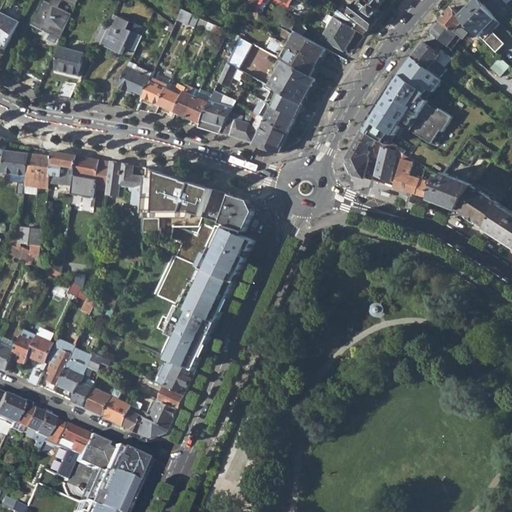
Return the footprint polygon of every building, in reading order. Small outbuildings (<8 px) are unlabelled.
[(43,0),(31,24),(61,39),(71,17),(57,10),(61,1),(75,8),(78,0),(43,0)] [(294,0),(252,0),(249,6),(260,12),(266,0),(277,0),(290,7),(294,0)] [(337,14),(358,29),(364,34),(370,27),(371,28),(378,18),(376,16),(380,11),(378,9),(384,0),(370,0),(370,1),(368,0),(363,0),(360,5),(354,1),(346,11),(340,7),(335,13),(337,14)] [(480,0),(477,0),(461,17),(474,30),(498,54),(506,46),(494,35),(503,26),(494,16),(485,5),(480,0)] [(494,16),(508,5),(504,0),(480,0),(485,5),(494,16)] [(0,42),(5,49),(21,20),(2,7),(0,9),(0,42)] [(179,18),(195,26),(196,23),(200,16),(184,7),(179,18)] [(458,35),(460,36),(466,40),(474,30),(461,17),(453,8),(433,33),(446,44),(448,47),(458,35)] [(102,44),(133,58),(142,38),(125,30),(129,22),(114,15),(107,31),(102,44)] [(200,16),(196,23),(206,28),(210,21),(200,16)] [(358,32),(336,18),(323,39),(345,53),(358,32)] [(213,32),(225,38),(228,31),(216,25),(213,32)] [(102,44),(107,31),(100,27),(92,44),(100,48),(102,44)] [(325,50),(295,33),(288,46),(319,62),(325,50)] [(442,49),(446,44),(433,33),(416,54),(443,77),(449,69),(446,67),(438,61),(442,56),(439,53),(442,49)] [(239,72),(240,72),(254,45),(241,38),(228,66),(239,72)] [(56,68),(79,76),(88,49),(67,42),(63,51),(62,51),(56,68)] [(288,46),(281,60),(286,62),(312,76),(319,62),(288,46)] [(446,67),(453,58),(442,49),(439,53),(442,56),(438,61),(446,67)] [(404,123),(407,120),(425,95),(431,87),(435,90),(444,78),(443,77),(416,54),(403,72),(405,73),(396,87),(393,85),(389,92),(364,131),(378,139),(410,158),(417,147),(398,134),(404,123)] [(27,74),(39,80),(47,61),(36,55),(27,74)] [(494,67),(502,75),(511,66),(503,57),(494,67)] [(312,76),(286,62),(272,89),(281,94),(304,106),(318,79),(312,76)] [(220,83),(231,89),(239,72),(228,66),(220,83)] [(120,87),(143,98),(151,79),(128,68),(120,87)] [(403,72),(393,85),(396,87),(405,73),(403,72)] [(150,104),(159,108),(160,105),(169,85),(152,77),(151,79),(143,98),(141,101),(150,105),(150,104)] [(58,97),(70,98),(73,82),(61,80),(58,97)] [(160,105),(176,112),(185,92),(188,86),(180,83),(179,85),(171,81),(169,85),(160,105)] [(83,101),(91,102),(95,86),(87,84),(83,101)] [(185,92),(176,112),(188,117),(197,97),(201,90),(195,87),(195,88),(188,85),(188,86),(185,92)] [(425,95),(428,98),(435,90),(431,87),(425,95)] [(335,101),(341,93),(338,90),(332,99),(335,101)] [(230,119),(238,104),(239,102),(215,92),(210,103),(202,120),(201,123),(199,127),(222,134),(230,119)] [(274,108),(297,120),(304,106),(281,94),(274,108)] [(428,98),(425,95),(407,120),(420,128),(417,132),(435,144),(444,131),(447,132),(457,118),(444,108),(442,111),(432,104),(433,101),(428,98)] [(188,117),(201,123),(202,120),(210,103),(197,97),(188,117)] [(444,108),(433,101),(432,104),(442,111),(444,108)] [(274,108),(263,102),(256,114),(268,121),(291,133),(297,120),(274,108)] [(222,134),(281,153),(291,133),(268,121),(256,114),(253,112),(251,116),(266,124),(260,137),(251,125),(230,119),(222,134)] [(404,123),(417,132),(420,128),(407,120),(404,123)] [(364,131),(347,158),(355,176),(365,179),(371,160),(370,157),(372,152),(369,149),(371,145),(374,147),(378,139),(364,131)] [(3,172),(13,174),(27,176),(29,154),(16,151),(16,145),(2,138),(0,142),(0,152),(5,155),(3,172)] [(378,176),(393,182),(398,156),(404,158),(405,155),(399,151),(384,148),(378,176)] [(49,197),(72,200),(73,192),(74,185),(76,169),(77,156),(54,152),(53,158),(51,176),(49,190),(49,197)] [(38,188),(49,190),(51,176),(53,158),(29,154),(27,176),(27,179),(39,181),(38,188)] [(423,180),(410,176),(414,160),(410,158),(405,155),(404,158),(395,187),(418,194),(423,180)] [(76,169),(74,185),(86,187),(87,178),(97,179),(100,159),(77,156),(76,169)] [(96,188),(107,189),(111,161),(100,159),(97,179),(96,188)] [(372,181),(378,162),(372,161),(371,160),(365,179),(372,181)] [(107,194),(118,195),(122,163),(111,161),(107,189),(107,194)] [(145,199),(146,176),(132,174),(133,165),(122,163),(118,195),(122,195),(123,185),(139,187),(138,207),(145,207),(145,199)] [(482,175),(509,192),(511,186),(511,178),(490,165),(482,175)] [(450,203),(459,209),(474,185),(458,174),(454,179),(446,173),(442,177),(439,175),(437,182),(432,198),(450,203)] [(27,179),(27,176),(13,174),(12,179),(21,181),(20,185),(26,186),(27,179)] [(146,176),(145,199),(162,200),(162,202),(173,203),(173,190),(162,189),(162,180),(157,179),(157,175),(146,175),(146,176)] [(38,188),(39,181),(27,179),(26,186),(38,188)] [(180,199),(206,207),(212,188),(184,179),(180,199)] [(432,198),(437,182),(428,179),(427,181),(423,180),(418,194),(432,198)] [(74,185),(73,192),(85,194),(86,187),(74,185)] [(459,209),(488,228),(502,203),(474,185),(459,209)] [(226,225),(247,231),(255,212),(250,201),(212,188),(206,207),(203,218),(226,225)] [(488,228),(511,243),(511,209),(502,203),(488,228)] [(247,231),(226,225),(215,248),(213,247),(210,254),(206,252),(200,266),(207,269),(206,270),(237,283),(256,241),(245,235),(247,231)] [(31,256),(41,261),(45,232),(22,227),(20,243),(33,246),(31,256)] [(179,339),(169,360),(197,372),(206,352),(237,283),(206,270),(200,284),(195,282),(184,307),(180,305),(173,321),(176,323),(170,335),(179,339)] [(84,286),(86,275),(78,274),(77,283),(84,286)] [(70,292),(78,296),(82,287),(74,284),(70,292)] [(83,310),(92,314),(99,299),(84,287),(79,297),(87,300),(83,310)] [(101,298),(108,303),(109,292),(106,291),(101,298)] [(108,304),(116,309),(120,301),(109,292),(108,303),(108,304)] [(375,303),(371,307),(371,313),(375,317),(381,317),(384,314),(385,308),(381,303),(375,303)] [(116,309),(108,304),(101,320),(109,324),(116,309)] [(39,335),(53,342),(56,334),(51,331),(50,332),(42,329),(39,335)] [(27,330),(18,350),(14,359),(25,364),(29,356),(39,335),(27,330)] [(29,356),(46,364),(55,343),(53,342),(39,335),(29,356)] [(49,380),(59,385),(76,348),(77,346),(59,337),(50,357),(52,359),(46,370),(52,373),(49,380)] [(14,359),(18,350),(0,341),(0,366),(8,370),(14,359)] [(59,385),(77,393),(85,374),(72,368),(75,362),(80,350),(76,348),(59,385)] [(93,369),(98,372),(103,362),(109,365),(111,361),(95,353),(88,367),(93,369)] [(157,382),(186,395),(197,372),(169,360),(168,359),(157,382)] [(88,368),(75,362),(72,368),(85,374),(88,368)] [(86,384),(93,369),(88,367),(88,368),(85,374),(77,393),(73,401),(84,406),(93,387),(86,384)] [(31,381),(37,384),(43,371),(37,368),(31,381)] [(160,401),(179,410),(186,395),(157,382),(143,376),(140,383),(163,394),(160,401)] [(105,415),(114,396),(93,387),(84,406),(105,415)] [(105,415),(124,424),(130,410),(132,406),(132,405),(120,399),(124,392),(117,389),(114,396),(105,415)] [(0,419),(3,420),(10,424),(11,422),(20,403),(0,394),(0,419)] [(160,401),(155,399),(148,414),(140,410),(132,406),(130,410),(147,418),(170,429),(179,410),(160,401)] [(142,404),(135,401),(132,405),(132,406),(140,410),(142,404)] [(20,403),(11,422),(21,427),(30,408),(20,403)] [(30,408),(21,427),(18,434),(30,439),(32,434),(33,432),(42,413),(30,408)] [(124,424),(141,432),(147,418),(130,410),(124,424)] [(42,413),(33,432),(32,434),(30,439),(37,442),(35,446),(39,448),(42,441),(52,418),(42,413)] [(52,418),(42,441),(53,446),(63,423),(52,418)] [(141,432),(154,438),(168,433),(170,429),(147,418),(141,432)] [(8,429),(10,424),(3,420),(0,426),(0,427),(7,431),(8,429)] [(10,424),(8,429),(18,434),(21,427),(11,422),(10,424)] [(68,450),(77,454),(86,435),(63,423),(53,446),(54,445),(67,451),(68,450)] [(83,505),(98,511),(119,511),(135,476),(130,473),(133,466),(137,468),(141,459),(86,435),(74,462),(96,472),(86,496),(87,496),(83,505)] [(35,484),(42,487),(48,473),(41,470),(35,484)] [(29,497),(36,500),(42,487),(35,484),(29,497)] [(98,511),(83,505),(77,502),(72,511),(98,511)]
